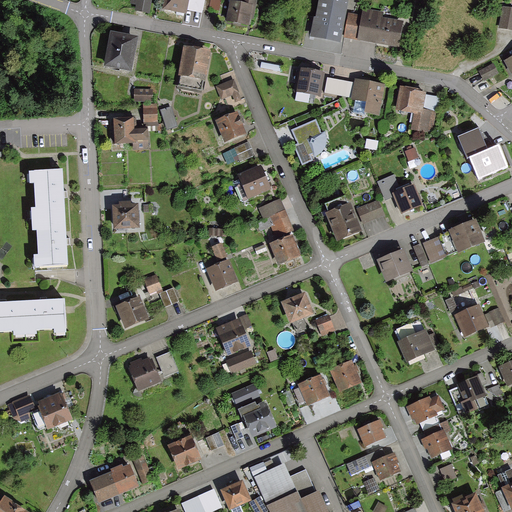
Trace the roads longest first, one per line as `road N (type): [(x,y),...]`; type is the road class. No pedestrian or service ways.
road 1 (residential): [(511,131),(452,81),(227,40)]
road 2 (residential): [(327,261),(101,355)]
road 3 (residential): [(327,261),(227,40)]
road 4 (residential): [(101,355),(87,123)]
road 5 (residential): [(511,181),(327,261)]
road 6 (residential): [(305,433),(122,511)]
road 7 (residential): [(55,511),(89,433),(101,355)]
road 8 (residential): [(387,396),(327,261)]
road 9 (residential): [(227,40),(84,12)]
road 10 (residential): [(511,343),(387,396)]
road 11 (residential): [(438,511),(387,396)]
